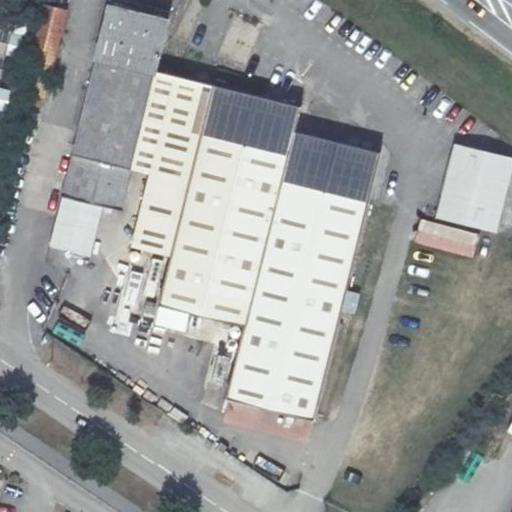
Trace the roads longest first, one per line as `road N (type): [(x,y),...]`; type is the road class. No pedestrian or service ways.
road 1 (unknown): [(194,0),(321,68),(372,102),(400,136),(405,207),(344,394),(295,511)]
road 2 (unknown): [(0,347),(25,204),(83,0)]
road 3 (unclassified): [(0,362),(221,511)]
